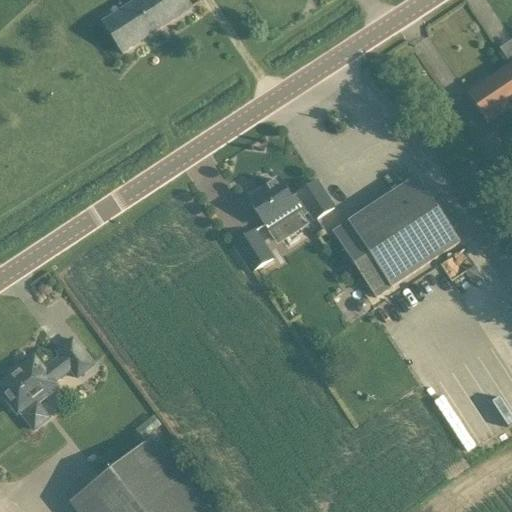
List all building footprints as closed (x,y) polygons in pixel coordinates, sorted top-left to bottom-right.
[(194,9),(187,0),(134,0),(136,2),(103,24),(123,55),(194,9)] [(511,108),(511,66),(467,95),(488,125),(511,108)] [(511,159),(494,135),(479,145),(498,170),(511,159)] [(458,241),(428,196),(417,179),(334,234),(374,296),(458,241)] [(279,181),(262,193),(260,189),(249,196),(252,199),(249,201),(260,218),(278,245),(309,225),(304,218),(309,214),(314,222),(335,209),(317,183),(291,200),(279,181)] [(275,259),(257,232),(256,230),(233,245),(232,246),(251,275),(275,259)] [(482,279),(475,268),(465,274),(472,285),(482,279)] [(35,358),(0,385),(0,392),(3,396),(1,398),(10,409),(12,408),(18,416),(21,414),(35,431),(50,420),(35,402),(57,386),(55,384),(71,371),(78,379),(94,367),(73,341),(57,353),(61,358),(45,371),(35,358)] [(461,385),(489,433),(511,419),(511,363),(508,357),(461,385)] [(103,479),(71,504),(76,511),(210,511),(176,468),(173,470),(150,442),(103,479)]
